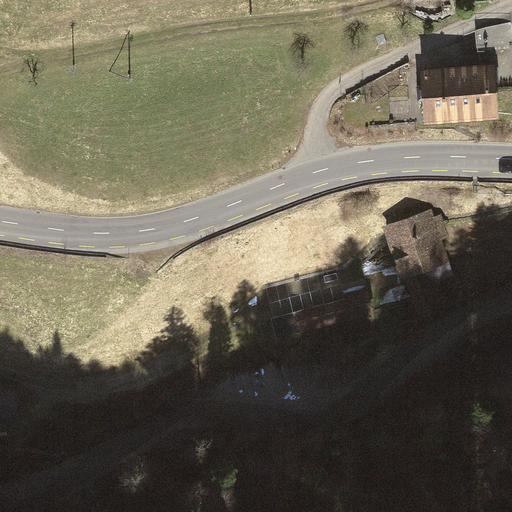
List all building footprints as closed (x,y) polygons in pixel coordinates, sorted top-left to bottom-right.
[(477,32),(480,69),(495,68),(496,93),(511,91),(511,32),(510,23),(477,32)] [(495,68),(480,69),(421,73),(425,130),(499,125),(496,93),(495,68)] [(432,211),(383,228),(401,280),(404,279),(418,319),(450,309),(440,282),(455,277),(442,241),(450,238),(445,223),(442,216),(434,218),(432,211)] [(272,321),(346,300),(337,271),(263,291),(272,321)] [(346,300),(272,321),(277,340),(299,334),(300,338),(374,318),(367,294),(346,300)] [(22,394),(0,385),(0,425),(10,429),(22,394)]
